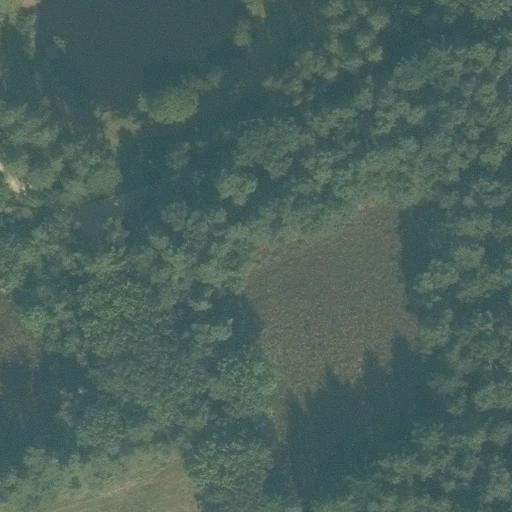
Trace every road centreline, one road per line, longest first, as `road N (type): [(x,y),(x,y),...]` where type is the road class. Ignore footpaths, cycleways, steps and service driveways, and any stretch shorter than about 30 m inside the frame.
road 1 (track): [(111,211),(511,17)]
road 2 (track): [(254,511),(229,442),(138,320),(111,211)]
road 3 (track): [(111,211),(34,195),(0,170)]
